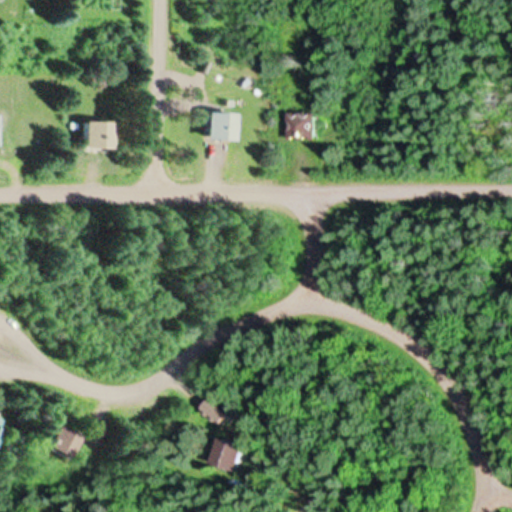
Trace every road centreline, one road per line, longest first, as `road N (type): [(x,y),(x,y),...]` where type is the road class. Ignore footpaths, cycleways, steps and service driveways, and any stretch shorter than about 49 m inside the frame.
road 1 (residential): [(511,186),(0,191)]
road 2 (residential): [(313,294),(247,320),(152,386),(121,396),(0,347)]
road 3 (residential): [(487,480),(472,425),(437,365),(386,322),(313,294)]
road 4 (residential): [(166,193),(163,0)]
